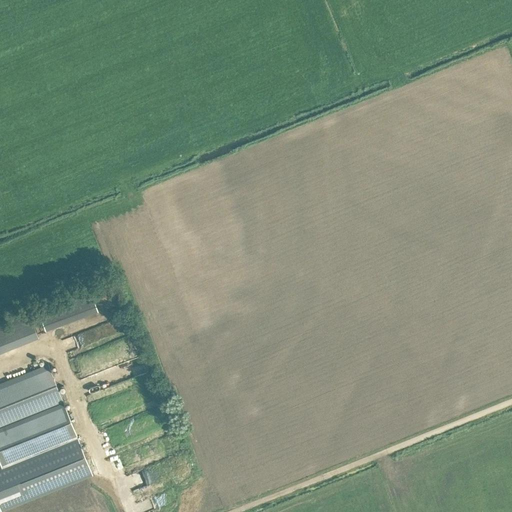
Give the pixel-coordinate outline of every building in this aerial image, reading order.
[(38,311),(45,330),(98,310),(91,292),(38,311)] [(115,293),(103,296),(107,309),(119,305),(115,293)] [(0,325),(0,351),(38,336),(29,314),(0,325)] [(70,346),(105,335),(101,325),(67,337),(70,346)] [(48,364),(0,383),(0,459),(2,465),(0,466),(0,506),(1,509),(92,473),(48,364)]
